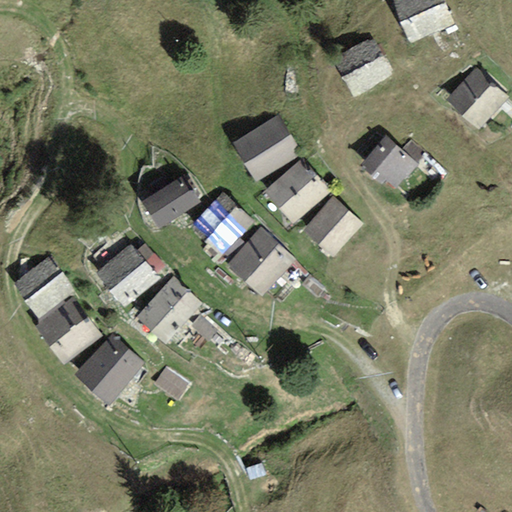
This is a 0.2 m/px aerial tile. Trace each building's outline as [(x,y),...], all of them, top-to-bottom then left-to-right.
[(448,23),(438,0),(388,0),(389,0),(405,40),(448,23)] [(389,76),(370,40),(332,60),(351,96),(389,76)] [(505,100),(470,69),(443,99),(478,130),(505,100)] [(295,152),(275,117),(231,142),(251,177),(295,152)] [(414,165),(383,139),(361,165),(393,191),(414,165)] [(325,190),(302,161),(266,190),(288,218),(325,190)] [(199,203),(184,177),(140,202),(155,227),(199,203)] [(249,222),(218,195),(186,231),(217,258),(249,222)] [(359,226),(330,199),(301,231),(329,257),(359,226)] [(290,261),(257,230),(224,265),(256,296),(290,261)] [(155,279),(128,245),(92,272),(119,307),(155,279)] [(50,262),(13,284),(32,316),(69,295),(50,262)] [(199,307),(170,279),(133,317),(162,346),(199,307)] [(96,337),(71,301),(35,326),(60,362),(96,337)] [(141,365),(111,336),(74,376),(103,404),(141,365)]
